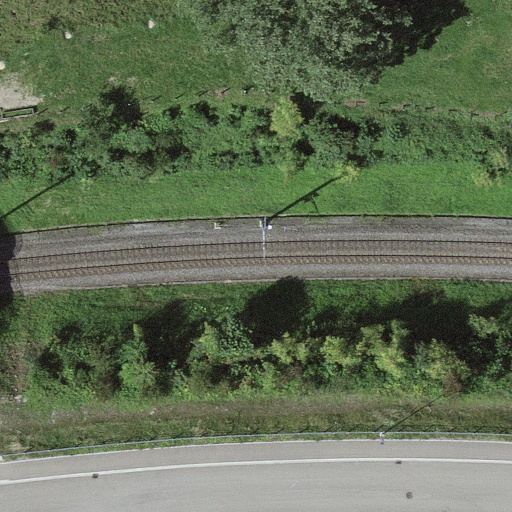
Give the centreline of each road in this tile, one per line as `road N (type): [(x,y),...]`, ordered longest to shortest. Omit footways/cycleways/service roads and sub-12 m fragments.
road 1 (residential): [(511,494),(408,487),(10,508)]
road 2 (track): [(0,94),(233,62),(302,38),(355,0)]
